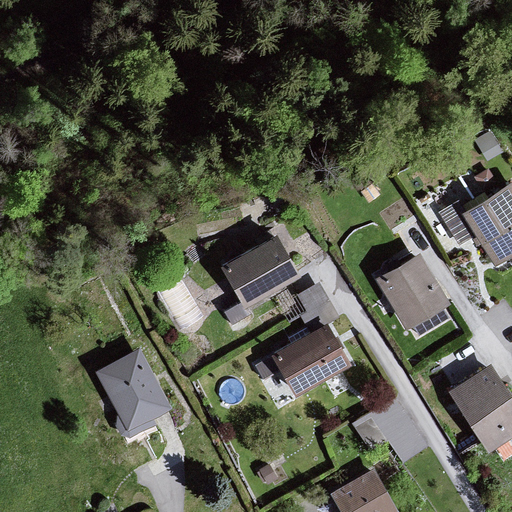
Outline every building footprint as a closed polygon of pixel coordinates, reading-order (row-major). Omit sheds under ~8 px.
[(511,186),(508,179),(455,213),(491,269),(511,255),(511,186)] [(271,234),(216,267),(241,309),(296,276),(271,234)] [(414,255),(371,279),(402,333),(445,308),(414,255)] [(295,286),(311,315),(332,303),(316,275),(295,286)] [(344,363),(320,322),(261,354),(284,396),(344,363)] [(140,349),(89,372),(119,436),(169,412),(140,349)] [(511,410),(486,368),(447,391),(484,454),(511,437),(511,410)] [(353,413),(366,442),(390,431),(399,453),(424,443),(402,392),(353,413)] [(395,511),(375,467),(322,491),(331,511),(395,511)]
